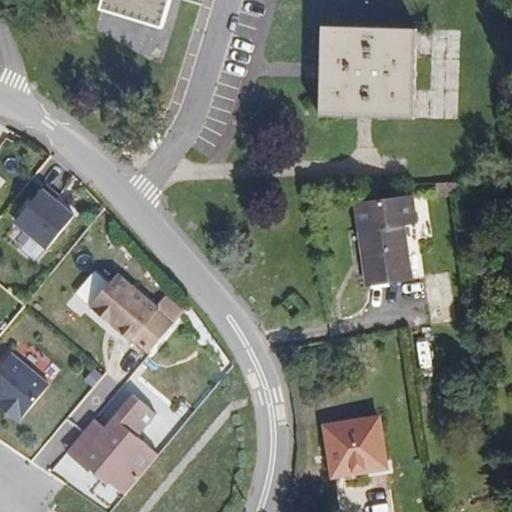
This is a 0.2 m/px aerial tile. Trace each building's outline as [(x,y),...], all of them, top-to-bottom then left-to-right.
[(101,0),(100,5),(164,24),(170,0),(101,0)] [(319,70),(318,118),(413,121),(415,33),(320,31),(319,70)] [(463,188),(461,176),(438,176),(440,189),(463,188)] [(76,215),(37,185),(10,220),(49,249),(76,215)] [(411,197),(357,202),(365,281),(405,278),(402,224),(413,222),(411,197)] [(119,271),(91,304),(148,351),(175,317),(119,271)] [(50,385),(10,351),(0,362),(0,397),(23,417),(50,385)] [(133,390),(105,424),(108,427),(117,416),(138,433),(157,411),(133,390)] [(105,424),(94,415),(66,449),(81,461),(108,427),(105,424)] [(342,420),(350,470),(384,465),(376,415),(342,420)] [(108,427),(81,461),(123,494),(159,449),(138,433),(117,416),(108,427)] [(331,473),(350,470),(342,420),(323,424),(331,473)]
